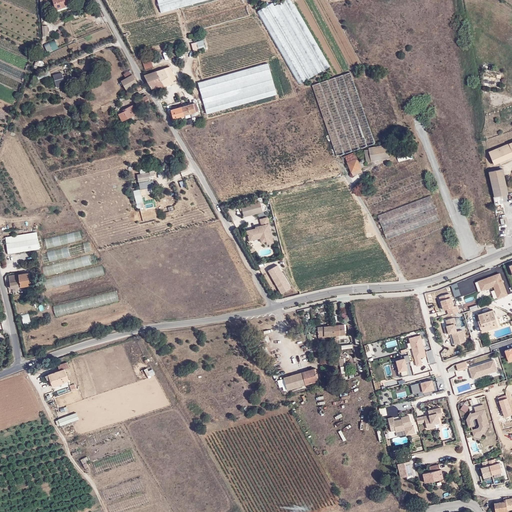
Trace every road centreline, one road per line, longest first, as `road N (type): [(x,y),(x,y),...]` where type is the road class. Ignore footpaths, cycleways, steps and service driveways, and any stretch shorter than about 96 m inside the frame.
road 1 (unclassified): [(99,0),(271,306)]
road 2 (unclassified): [(27,363),(132,330),(271,306)]
road 3 (track): [(177,72),(189,54),(183,22),(249,3),(255,17),(207,29)]
road 4 (unclassified): [(271,306),(418,283)]
road 5 (track): [(179,9),(118,25),(132,50),(187,41)]
road 6 (track): [(38,385),(106,511)]
road 7 (track): [(255,17),(274,57),(202,78),(198,55)]
road 8 (residential): [(453,402),(477,488),(487,495),(511,490)]
